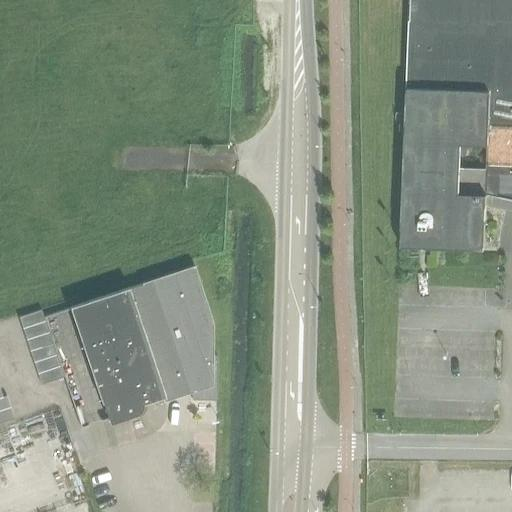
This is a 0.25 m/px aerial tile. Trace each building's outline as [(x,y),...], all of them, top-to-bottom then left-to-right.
[(511,0),(410,0),(406,87),(400,247),(484,250),(486,194),(511,199),(511,0)] [(174,397),(191,391),(191,400),(216,400),(216,355),(211,355),(211,323),(193,267),(137,285),(174,397)] [(137,285),(70,308),(101,402),(102,401),(110,423),(136,414),(140,411),(141,408),(142,404),(142,402),(162,395),(163,400),(174,397),(137,285)] [(45,321),(41,310),(18,317),(22,328),(45,321)] [(48,332),(45,321),(22,328),(26,340),(48,332)] [(52,343),(48,332),(26,340),(29,351),(52,343)] [(56,355),(52,343),(29,351),(33,362),(56,355)] [(60,366),(56,355),(33,362),(37,373),(60,366)] [(60,366),(37,373),(41,385),(63,377),(60,366)] [(0,410),(10,407),(6,396),(3,397),(0,398),(0,410)] [(0,410),(0,423),(14,419),(10,407),(0,410)]
